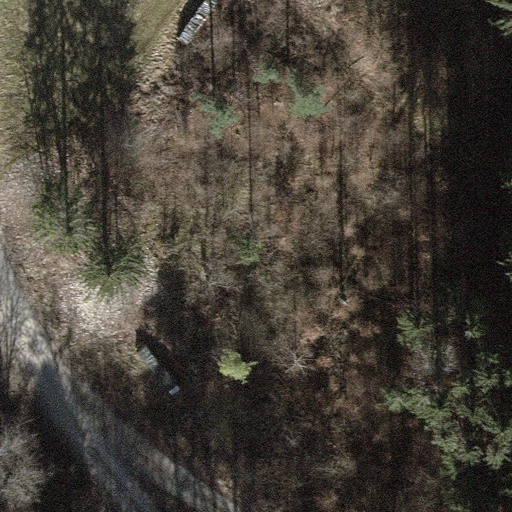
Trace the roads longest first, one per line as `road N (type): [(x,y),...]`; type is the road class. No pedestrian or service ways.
road 1 (track): [(40,402),(218,511)]
road 2 (track): [(146,511),(40,402)]
